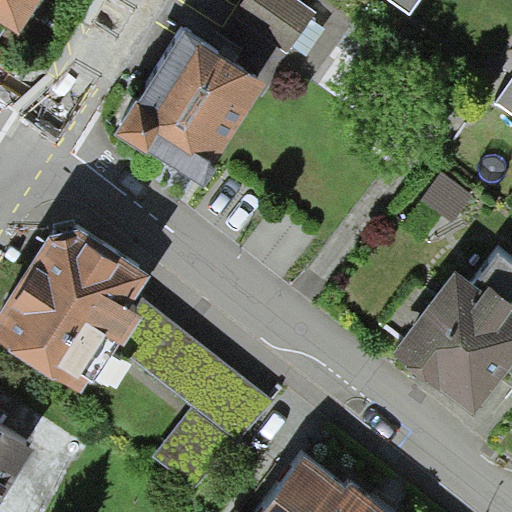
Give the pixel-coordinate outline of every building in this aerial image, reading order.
[(0,0),(0,22),(22,36),(45,0),(0,0)] [(308,0),(237,0),(236,2),(285,41),(314,4),(308,0)] [(117,114),(200,165),(264,61),(182,11),(117,114)] [(511,67),(498,89),(511,98),(511,67)] [(453,221),(472,190),(442,171),(423,202),(453,221)] [(132,276),(150,247),(80,200),(51,204),(0,287),(0,311),(93,367),(114,332),(144,283),(132,276)] [(471,387),(511,335),(511,240),(504,234),(486,257),(465,241),(396,328),(471,387)] [(274,392),(144,283),(114,332),(192,398),(155,446),(195,483),(274,392)] [(0,493),(23,448),(0,436),(0,493)] [(398,511),(307,447),(260,511),(398,511)]
